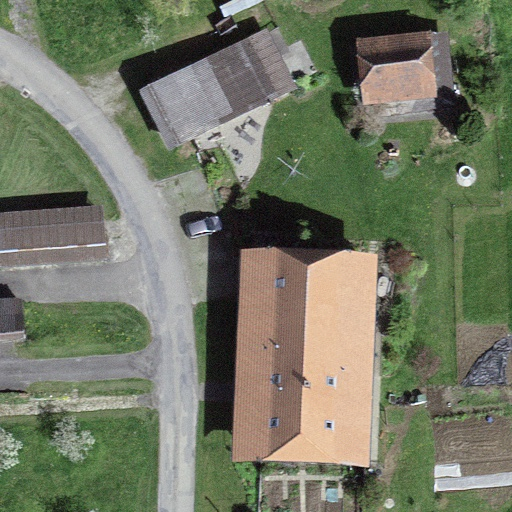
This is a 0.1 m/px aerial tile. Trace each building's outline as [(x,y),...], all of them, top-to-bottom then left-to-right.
[(360,48),(362,69),(375,68),(379,112),(451,106),(442,20),(420,21),(423,52),(372,57),(371,47),(360,48)] [(274,98),(247,44),(150,93),(177,146),(274,98)] [(9,230),(12,266),(104,258),(101,223),(9,230)] [(348,277),(267,273),(266,298),(245,297),(239,443),(365,449),(371,309),(347,308),(348,277)] [(0,339),(23,338),(21,302),(0,303),(0,339)]
